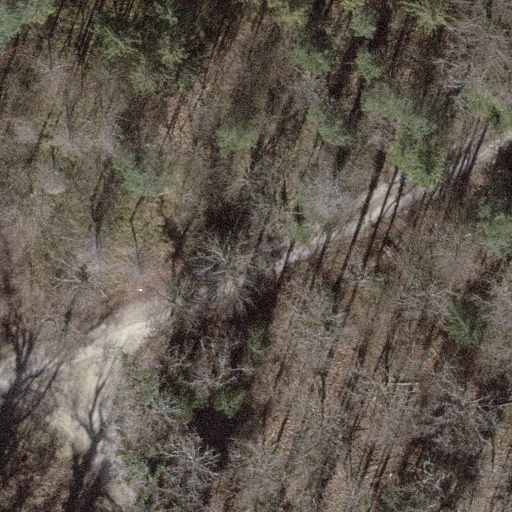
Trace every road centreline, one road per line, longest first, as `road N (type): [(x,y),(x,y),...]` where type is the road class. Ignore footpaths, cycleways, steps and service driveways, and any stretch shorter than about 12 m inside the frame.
road 1 (track): [(36,366),(511,131)]
road 2 (track): [(36,366),(132,511)]
